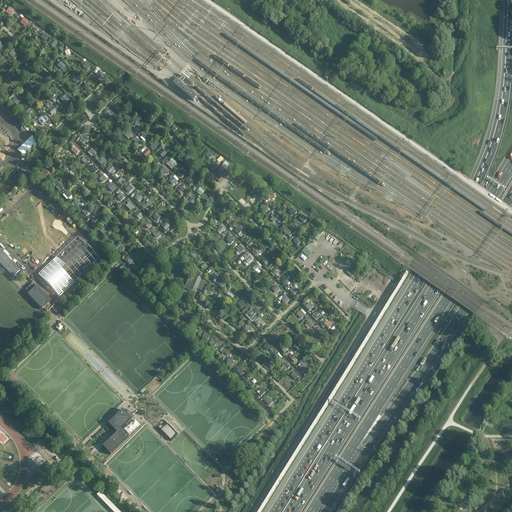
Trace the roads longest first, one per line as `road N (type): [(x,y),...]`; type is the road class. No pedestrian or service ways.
road 1 (motorway): [(511,7),(504,104),(478,183),(277,511)]
road 2 (motorway): [(511,163),(292,511)]
road 3 (motorway): [(356,449),(511,194)]
road 4 (motorway): [(356,449),(428,361),(511,233)]
road 5 (unclassified): [(371,313),(251,511)]
road 6 (unclassified): [(256,511),(376,316)]
road 7 (track): [(452,73),(438,77),(414,37),(356,0)]
